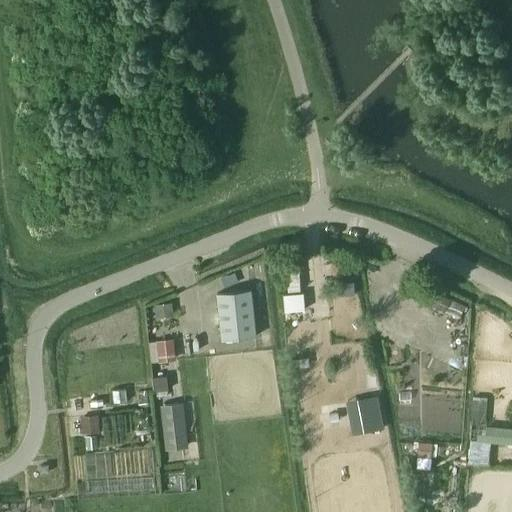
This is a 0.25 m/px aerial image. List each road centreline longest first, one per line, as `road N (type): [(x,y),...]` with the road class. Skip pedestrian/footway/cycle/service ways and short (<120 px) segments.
road 1 (unclassified): [(0,473),(22,459),(36,421),(36,322),(56,306),(256,227),(316,215)]
road 2 (unclassified): [(511,293),(362,226),(316,215)]
